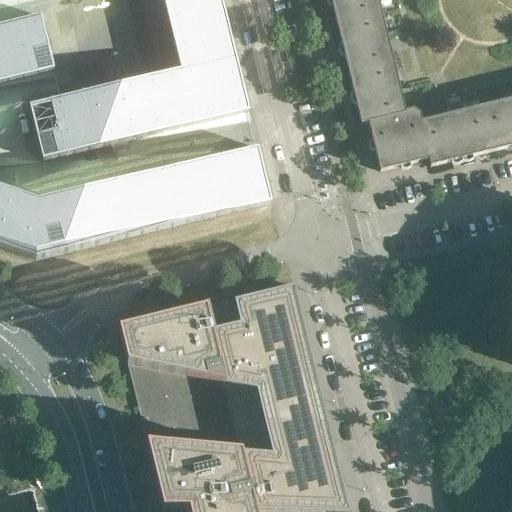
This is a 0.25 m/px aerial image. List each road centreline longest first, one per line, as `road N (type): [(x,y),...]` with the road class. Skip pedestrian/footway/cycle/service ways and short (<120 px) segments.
road 1 (unclassified): [(54,347),(89,305),(309,251)]
road 2 (unclassified): [(378,511),(309,251)]
road 3 (unclassified): [(309,251),(252,0)]
road 4 (unclassified): [(309,251),(511,198)]
road 5 (secondary): [(120,511),(91,403),(54,347)]
road 6 (secondary): [(28,377),(48,407),(81,511)]
